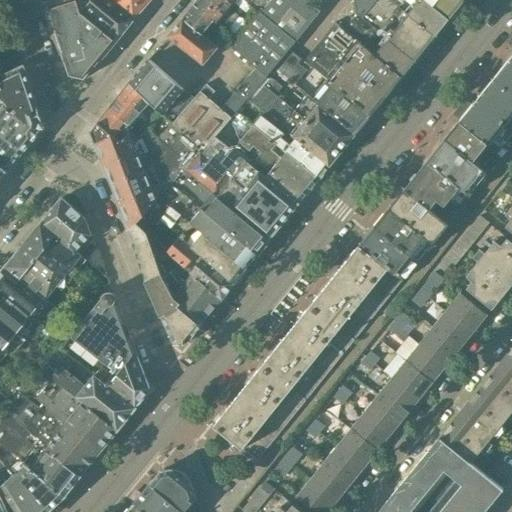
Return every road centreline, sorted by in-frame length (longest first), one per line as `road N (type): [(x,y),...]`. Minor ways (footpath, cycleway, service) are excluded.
road 1 (residential): [(174,407),(505,0)]
road 2 (residential): [(174,407),(65,137)]
road 3 (residential): [(511,313),(354,511)]
road 4 (residential): [(170,0),(65,137)]
road 5 (residential): [(87,511),(174,407)]
